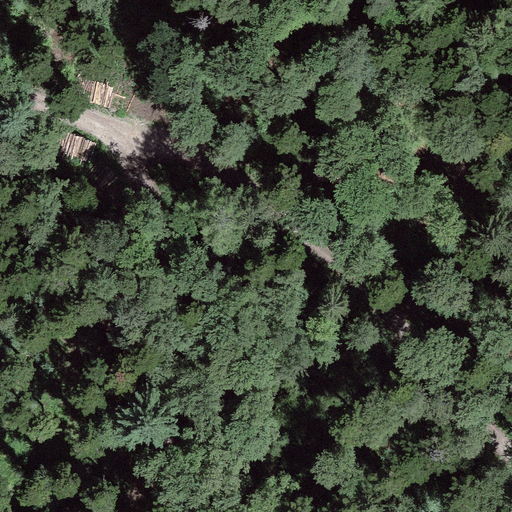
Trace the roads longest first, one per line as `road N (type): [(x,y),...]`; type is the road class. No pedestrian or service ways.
road 1 (track): [(511,461),(341,261),(281,207),(189,156),(0,91)]
road 2 (track): [(214,170),(180,397),(123,511)]
